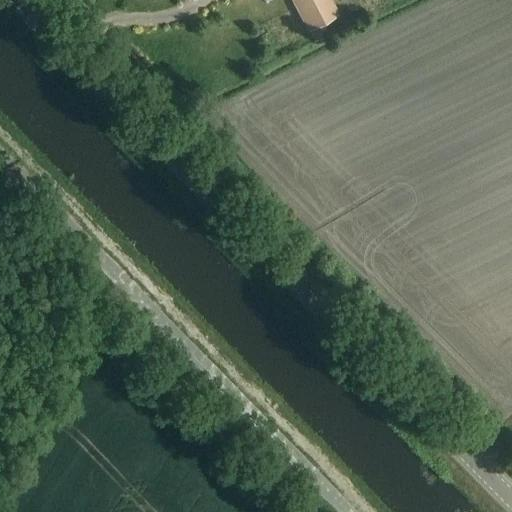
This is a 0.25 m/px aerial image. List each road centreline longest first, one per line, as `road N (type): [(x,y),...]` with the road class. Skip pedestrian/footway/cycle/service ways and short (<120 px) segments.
road 1 (tertiary): [(511,501),(19,0)]
road 2 (unclassified): [(345,511),(0,159)]
